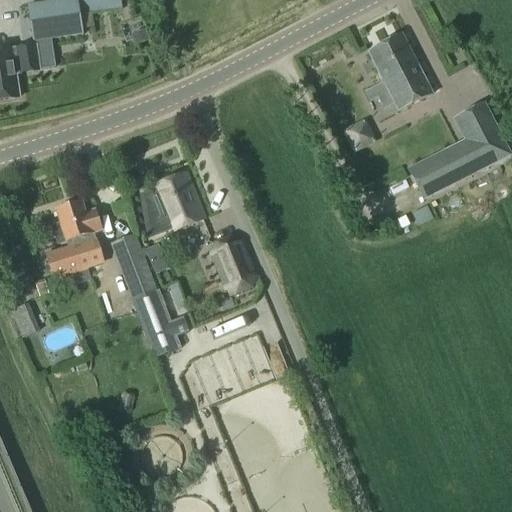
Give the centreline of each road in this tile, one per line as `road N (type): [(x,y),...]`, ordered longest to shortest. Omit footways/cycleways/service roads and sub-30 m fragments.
road 1 (unclassified): [(360,511),(183,90)]
road 2 (tertiary): [(183,90),(368,0)]
road 3 (tertiary): [(0,157),(183,90)]
